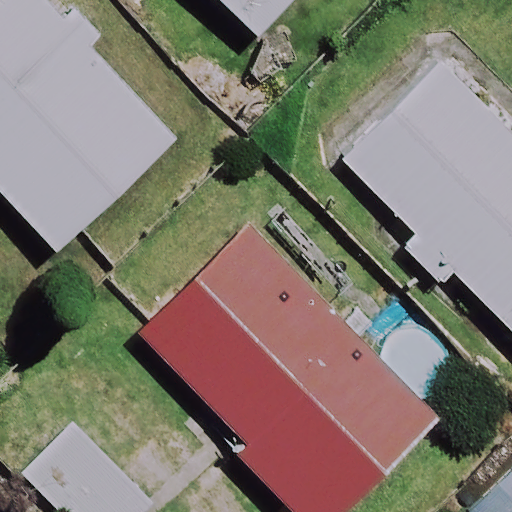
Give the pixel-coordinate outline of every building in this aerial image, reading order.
[(171,139),(40,0),(0,0),(0,193),(52,250),(171,139)] [(286,0),(216,0),(253,35),(286,0)] [(511,139),(437,64),(341,159),(409,228),(393,243),(440,290),(455,274),(511,331),(511,139)] [(338,511),(432,416),(241,232),(140,338),(239,434),(225,448),(291,511),(338,511)] [(510,511),(511,462),(463,511),(464,511),(510,511)]
